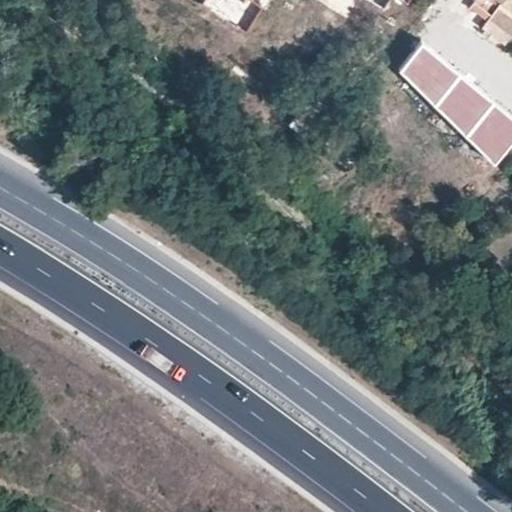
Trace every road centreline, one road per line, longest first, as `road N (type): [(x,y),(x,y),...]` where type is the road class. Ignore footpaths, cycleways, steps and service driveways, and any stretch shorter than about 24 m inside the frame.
road 1 (trunk): [(470,511),(216,323),(0,188)]
road 2 (trunk): [(0,242),(194,366),(384,511)]
